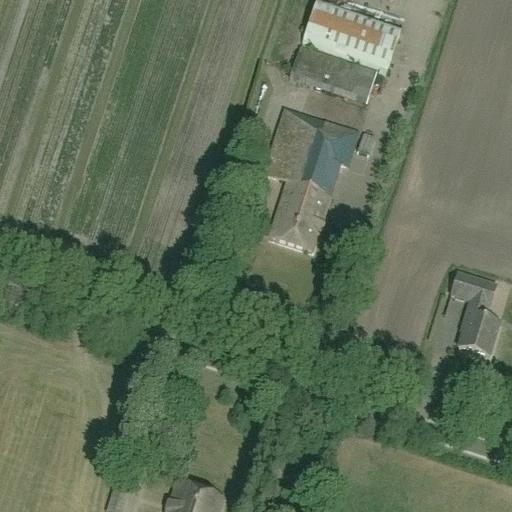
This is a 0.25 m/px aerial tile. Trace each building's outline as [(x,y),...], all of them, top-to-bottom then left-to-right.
[(384,79),(388,65),(400,30),(315,2),(301,46),(379,73),(378,77),(384,79)] [(328,64),(317,93),(358,109),(369,80),(328,64)] [(356,136),(282,113),(262,180),(286,188),(269,244),(311,257),(332,188),(336,189),(341,170),(345,171),(356,136)] [(368,161),(374,139),(362,135),(356,158),(368,161)] [(494,290),(456,278),(449,300),(468,306),(462,326),(464,327),(456,353),(487,362),(497,327),(483,323),(487,312),(488,312),(494,290)] [(121,511),(130,484),(123,482),(113,511),(121,511)] [(217,511),(221,502),(175,490),(168,511),(217,511)]
